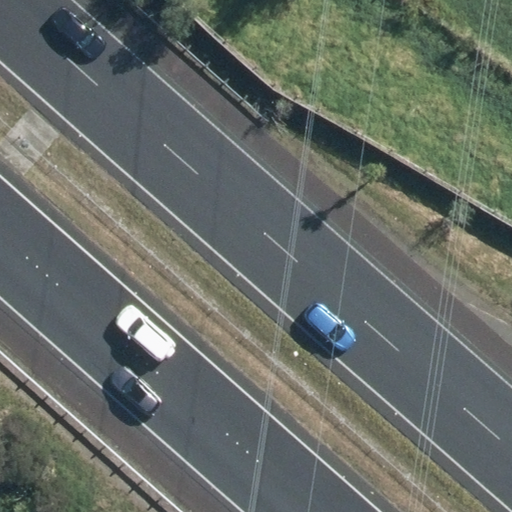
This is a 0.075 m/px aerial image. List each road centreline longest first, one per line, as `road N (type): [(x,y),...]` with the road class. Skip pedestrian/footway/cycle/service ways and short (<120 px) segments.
road 1 (motorway): [(0,41),(511,498)]
road 2 (motorway): [(334,511),(0,206)]
